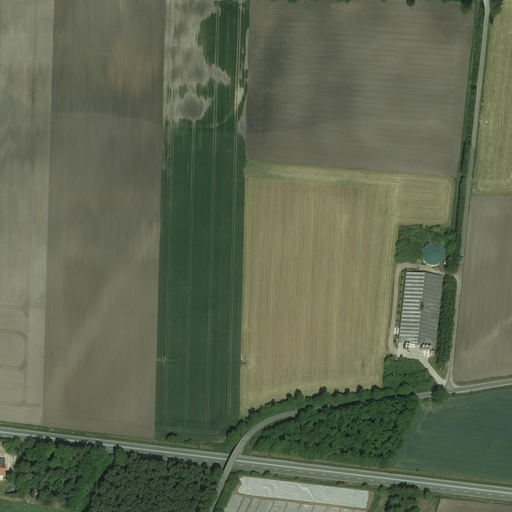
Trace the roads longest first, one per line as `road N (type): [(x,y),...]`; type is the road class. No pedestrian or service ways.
road 1 (trunk): [(0,432),(511,495)]
road 2 (unclassified): [(488,0),(448,391)]
road 3 (unclassified): [(448,391),(267,422),(234,454),(208,511)]
